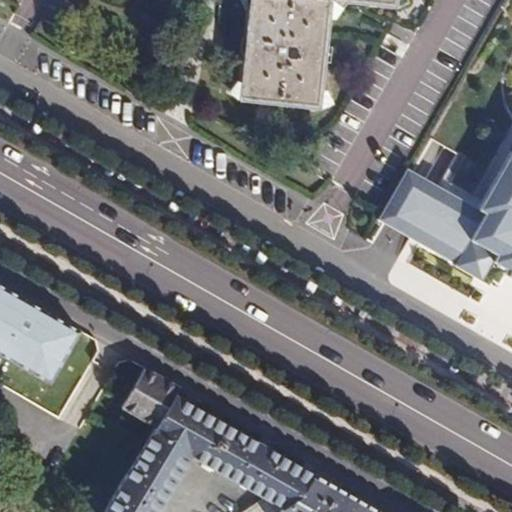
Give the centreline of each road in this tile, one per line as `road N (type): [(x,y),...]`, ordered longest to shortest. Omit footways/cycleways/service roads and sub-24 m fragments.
road 1 (primary): [(511,448),(0,152)]
road 2 (residential): [(511,369),(0,73)]
road 3 (primary): [(0,191),(511,483)]
road 4 (residential): [(417,511),(0,270)]
